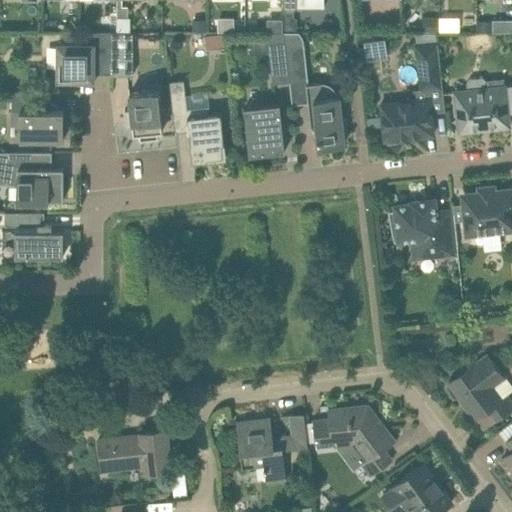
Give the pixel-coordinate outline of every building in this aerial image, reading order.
[(283,0),(284,11),(293,11),(298,6),(297,0),(283,0)] [(285,31),(297,32),(298,18),(294,17),(294,12),(283,12),(283,19),(283,31),(285,31)] [(423,32),(438,32),(438,17),(423,17),(423,32)] [(268,31),(283,31),(283,19),(267,18),(268,31)] [(193,20),(193,31),(207,31),(207,20),(193,20)] [(478,20),(478,31),(493,31),(493,20),(478,20)] [(112,64),(112,31),(84,31),(84,43),(59,43),(59,79),(81,79),(81,84),(94,84),(94,64),(112,64)] [(132,32),(112,31),(112,64),(112,72),(133,72),(132,32)] [(273,83),(290,81),(285,31),(283,31),(268,31),(273,83)] [(285,31),(290,81),(308,79),(305,43),(303,37),(300,32),(297,32),(285,31)] [(205,35),(207,48),(226,46),(224,33),(205,35)] [(469,35),(470,49),(490,47),(489,33),(469,35)] [(414,96),(400,98),(400,101),(381,103),(385,139),(404,137),(404,133),(414,132),(415,136),(434,134),(432,112),(446,110),(438,43),(417,45),(422,90),(413,90),(414,96)] [(456,91),(460,131),(510,126),(505,85),(487,87),(486,79),(482,77),(470,78),(467,82),(467,90),(456,91)] [(170,81),(173,111),(175,131),(189,130),(193,161),(225,157),(223,143),(225,142),(221,112),(209,113),(209,108),(188,110),(184,80),(170,81)] [(327,83),(321,82),(306,83),(311,125),(312,127),(315,130),(317,130),(319,146),(325,146),(325,149),(329,149),(334,147),(338,144),(345,144),(344,136),(346,127),(346,117),(342,118),(340,96),(337,90),(333,85),(327,83)] [(158,130),(163,130),(159,89),(130,92),(132,107),(126,108),(127,123),(133,122),(134,133),(140,132),(140,139),(159,137),(158,130)] [(12,110),(21,110),(21,139),(64,139),(64,109),(56,109),(57,107),(54,104),(52,103),(52,91),(12,91),(12,110)] [(280,103),(245,106),(250,154),(269,152),(269,151),(284,147),(278,124),(283,123),(280,103)] [(366,118),(367,128),(381,126),(380,116),(366,118)] [(18,199),(64,199),(64,167),(52,167),(52,151),(0,151),(0,183),(18,186),(18,199)] [(465,204),(455,205),(456,220),(467,218),(468,233),(511,228),(511,202),(511,190),(464,195),(465,204)] [(396,240),(412,238),(414,257),(452,253),(448,210),(436,211),(435,198),(411,200),(412,202),(395,204),(397,222),(394,222),(396,240)] [(39,259),(52,260),(52,255),(64,256),(64,230),(52,230),(52,224),(45,224),(45,211),(5,211),(5,225),(16,225),(16,255),(39,256),(39,259)] [(511,385),(488,353),(449,382),(450,384),(448,388),(453,396),(458,396),(475,418),(488,408),(497,420),(511,408),(511,400),(507,393),(511,389),(511,385)] [(330,425),(312,427),(314,444),(353,440),(367,458),(362,462),(372,475),(393,459),(385,448),(395,440),(384,426),(382,428),(368,409),(368,405),(328,410),(330,425)] [(237,420),(242,467),(265,464),(267,481),(287,479),(283,451),(308,448),(304,413),(287,415),(289,434),(273,436),(271,416),(237,420)] [(142,436),(131,437),(131,435),(98,439),(102,469),(145,464),(146,472),(172,469),(167,429),(141,432),(142,436)] [(511,448),(511,450),(503,457),(511,467),(511,466),(511,436),(506,441),(511,448)] [(382,496),(391,508),(400,502),(407,511),(438,511),(452,502),(424,463),(392,486),(393,487),(382,496)]
